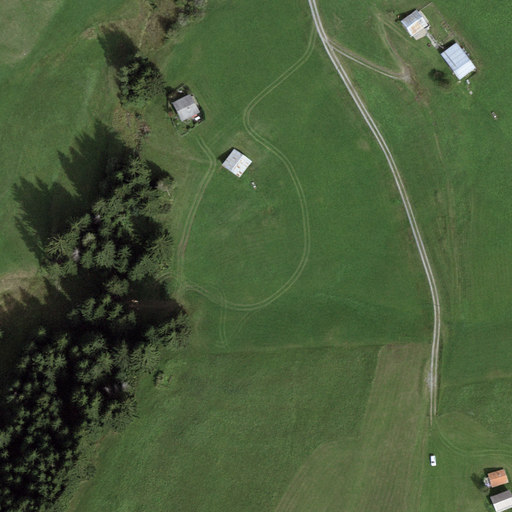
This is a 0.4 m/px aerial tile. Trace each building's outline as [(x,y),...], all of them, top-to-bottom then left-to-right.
[(428,27),(417,13),(401,25),(412,39),(428,27)] [(476,72),(456,46),(440,58),(460,84),(476,72)] [(200,116),(190,97),(172,107),(182,126),(200,116)] [(251,161),(234,149),(222,165),(239,177),(251,161)] [(504,469),(488,474),(492,488),(509,483),(504,469)] [(499,511),(511,506),(511,494),(510,489),(490,497),(496,511),(499,511)]
